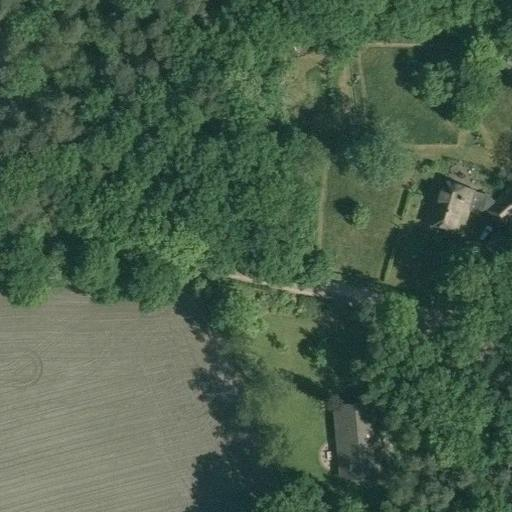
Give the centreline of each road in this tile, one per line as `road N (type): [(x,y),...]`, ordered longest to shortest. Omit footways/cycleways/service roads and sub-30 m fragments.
road 1 (track): [(0,225),(190,253),(347,289),(511,345)]
road 2 (track): [(391,312),(487,511)]
